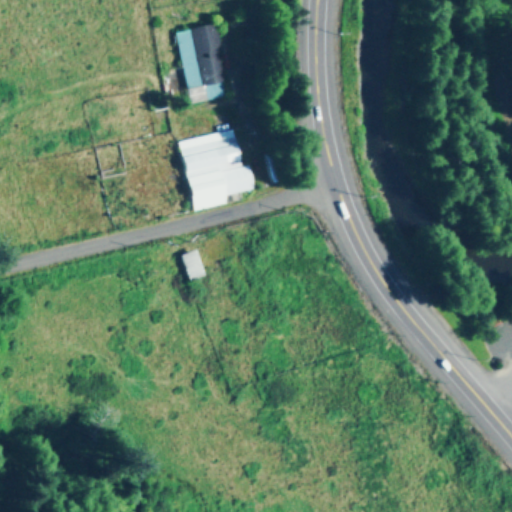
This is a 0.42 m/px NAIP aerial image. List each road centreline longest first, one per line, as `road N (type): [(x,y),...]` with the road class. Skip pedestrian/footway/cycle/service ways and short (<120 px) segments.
road 1 (residential): [(336,184),(0,265)]
road 2 (trunk): [(511,433),(403,311),(336,184)]
road 3 (trunk): [(336,184),(318,109),(320,0)]
